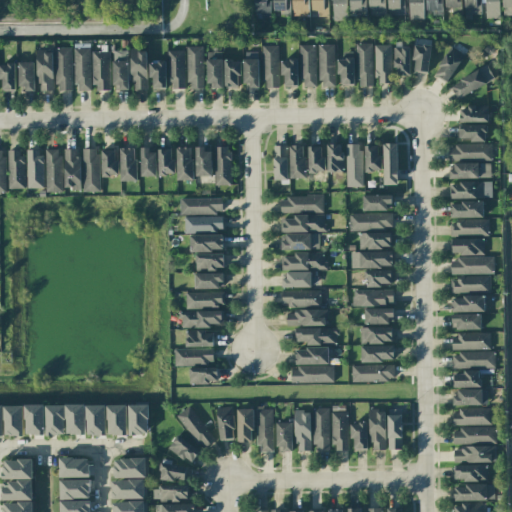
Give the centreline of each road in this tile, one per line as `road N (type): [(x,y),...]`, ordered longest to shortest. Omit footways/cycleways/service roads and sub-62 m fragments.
road 1 (residential): [(420,116),(0,122)]
road 2 (residential): [(425,511),(420,116)]
road 3 (residential): [(252,119),(254,353)]
road 4 (residential): [(227,485),(424,479)]
road 5 (residential): [(0,449),(137,446)]
